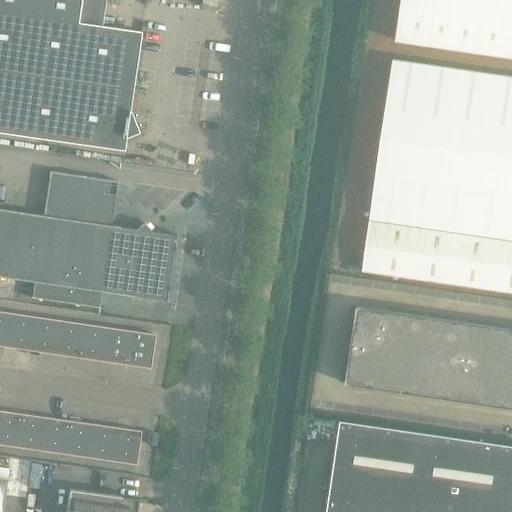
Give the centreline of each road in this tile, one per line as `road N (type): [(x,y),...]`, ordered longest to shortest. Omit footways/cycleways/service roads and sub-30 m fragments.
road 1 (unclassified): [(201,409),(257,0)]
road 2 (unknown): [(252,34),(180,38),(161,106),(172,129),(238,141)]
road 3 (unknown): [(232,185),(0,151)]
road 4 (unclassified): [(201,409),(0,377)]
